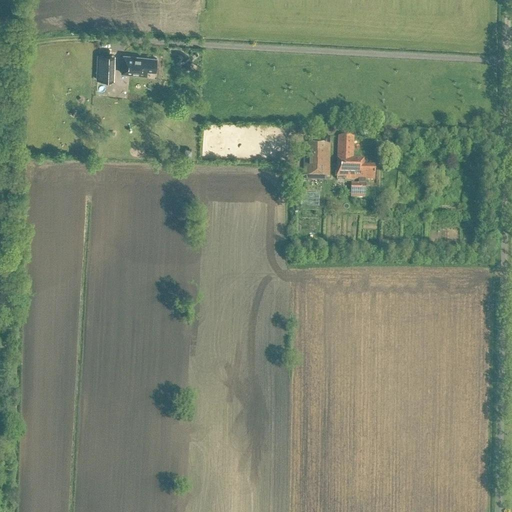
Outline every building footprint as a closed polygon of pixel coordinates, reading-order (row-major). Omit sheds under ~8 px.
[(95,80),(113,81),(113,55),(96,54),(95,80)] [(122,54),(120,73),(146,76),(147,71),(155,72),(157,57),(122,54)] [(364,200),(365,187),(365,181),(375,182),(375,167),(363,167),(363,161),(353,160),(353,137),(338,137),(337,181),(359,181),(359,187),(351,187),(351,199),(364,200)] [(329,179),(330,146),(305,145),(303,178),(329,179)] [(320,208),(321,199),(311,198),(310,206),(320,208)]
